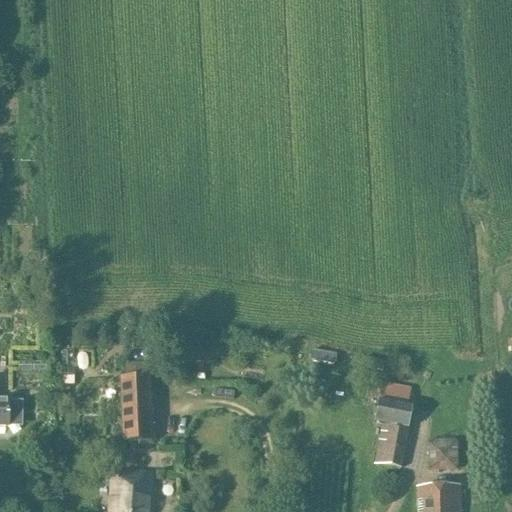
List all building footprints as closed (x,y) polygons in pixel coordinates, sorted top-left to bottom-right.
[(123,444),(151,443),(149,378),(121,380),(123,444)] [(382,385),(379,403),(375,424),(383,425),(375,465),(401,470),(413,410),(407,409),(410,390),(382,385)] [(22,402),(0,401),(0,427),(9,428),(10,423),(22,423),(22,402)] [(458,469),(457,439),(426,440),(426,470),(458,469)] [(106,475),(105,484),(111,484),(110,505),(109,511),(150,511),(151,511),(152,476),(111,474),(111,475),(106,475)] [(459,511),(459,487),(417,488),(417,511),(459,511)]
